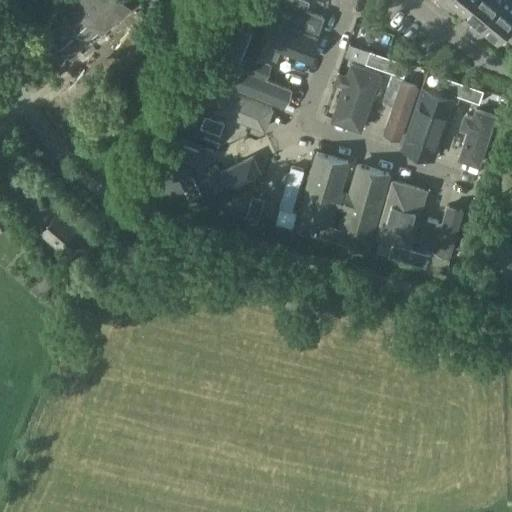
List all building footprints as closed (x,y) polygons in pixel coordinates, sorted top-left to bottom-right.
[(56,14),(58,16),(45,27),(73,59),(131,8),(124,0),(76,0),(67,9),(65,7),(56,14)] [(336,4),(326,0),(267,0),(264,10),(324,31),(336,4)] [(472,0),(445,0),(442,4),(448,9),(454,2),(464,11),(472,0)] [(472,0),(464,11),(475,20),(469,27),(474,32),(500,0),(472,0)] [(511,2),(509,0),(500,0),(474,32),(481,37),(487,29),(499,39),(502,35),(511,43),(511,2)] [(301,74),(314,39),(263,21),(250,55),(301,74)] [(240,26),(233,45),(245,50),(253,31),(240,26)] [(345,55),(365,62),(370,50),(349,43),(345,55)] [(238,69),(245,50),(233,45),(225,64),(238,69)] [(365,62),(385,69),(389,57),(370,50),(365,62)] [(404,76),(408,63),(389,57),(385,69),(404,76)] [(354,64),(335,123),(357,130),(376,73),(354,64)] [(284,107),(292,85),(244,69),(236,88),(284,107)] [(441,89),(460,96),(465,83),(445,76),(441,89)] [(414,86),(389,78),(368,136),(394,145),(414,86)] [(479,102),(484,90),(465,83),(460,96),(479,102)] [(218,84),(207,112),(268,134),(279,109),(218,84)] [(439,93),(420,87),(401,147),(435,158),(455,97),(439,93)] [(47,103),(63,112),(69,101),(53,92),(47,103)] [(497,112),(484,109),(465,103),(443,163),(475,172),(497,112)] [(200,127),(203,128),(220,135),(225,122),(205,114),(200,127)] [(222,139),(205,132),(202,140),(219,147),(222,139)] [(211,205),(264,179),(254,148),(196,175),(211,205)] [(352,161),(318,152),(302,210),(315,214),(335,220),(352,161)] [(391,170),(360,162),(342,221),(361,227),(371,230),(391,170)] [(307,172),(287,166),(276,202),(296,208),(307,172)] [(39,170),(28,177),(41,196),(53,187),(39,170)] [(189,198),(201,192),(192,173),(180,179),(189,198)] [(428,191),(394,178),(376,234),(395,239),(414,244),(414,245),(428,191)] [(18,213),(28,207),(16,187),(7,192),(18,213)] [(246,214),(259,218),(265,197),(252,194),(246,214)] [(41,232),(77,263),(98,237),(98,227),(68,200),(41,232)] [(445,254),(458,214),(441,210),(436,225),(427,222),(420,244),(428,247),(445,254)] [(331,238),(335,225),(315,220),(311,233),(331,238)] [(354,231),(335,225),(331,238),(351,244),(354,231)] [(388,255),(408,260),(412,247),(392,242),(388,255)] [(431,253),(412,247),(408,260),(427,266),(431,253)]
